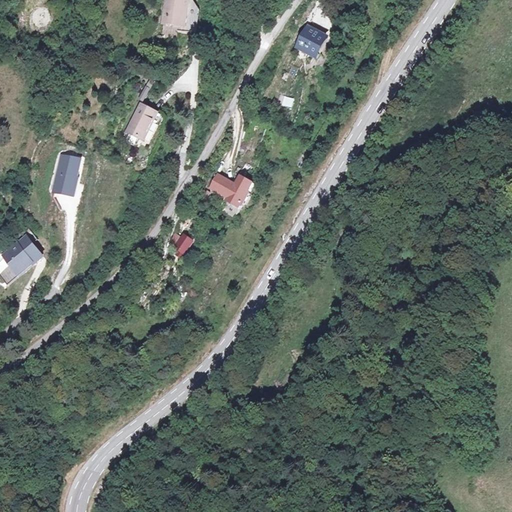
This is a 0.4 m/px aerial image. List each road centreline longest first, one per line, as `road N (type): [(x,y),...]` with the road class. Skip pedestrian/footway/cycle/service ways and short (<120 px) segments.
road 1 (secondary): [(448,0),(228,351),(110,451),(91,472),(77,511)]
road 2 (unclassified): [(0,375),(142,250),(300,0)]
